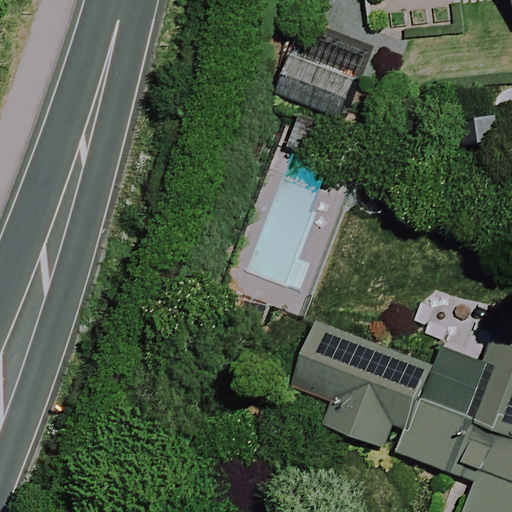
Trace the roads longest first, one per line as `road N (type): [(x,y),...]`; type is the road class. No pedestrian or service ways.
road 1 (tertiary): [(41,270),(124,0)]
road 2 (tertiary): [(41,270),(31,386),(0,475)]
